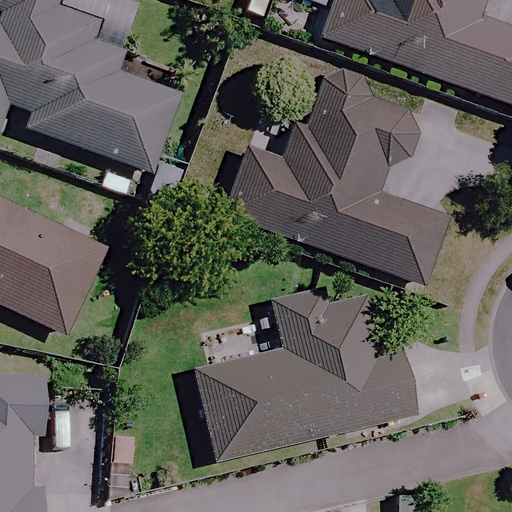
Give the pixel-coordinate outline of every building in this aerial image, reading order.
[(19,120),(15,134),(143,178),(170,100),(106,78),(114,56),(83,45),(89,27),(51,14),(56,0),(0,0),(0,123),(3,115),(19,120)] [(477,0),(330,0),(314,46),(511,114),(511,40),(469,25),(477,0)] [(280,156),(252,145),(228,212),(427,284),(453,213),(383,189),(390,166),(414,154),(423,128),(412,107),(374,94),(365,74),(343,67),(324,74),(306,122),(294,118),(280,156)] [(0,315),(58,341),(96,254),(0,211),(0,315)] [(386,353),(373,296),(332,305),(328,289),(277,300),(288,352),(202,372),(222,461),(418,417),(403,349),(386,353)] [(0,387),(0,511),(31,511),(32,495),(22,494),(25,437),(32,437),(34,390),(0,387)]
